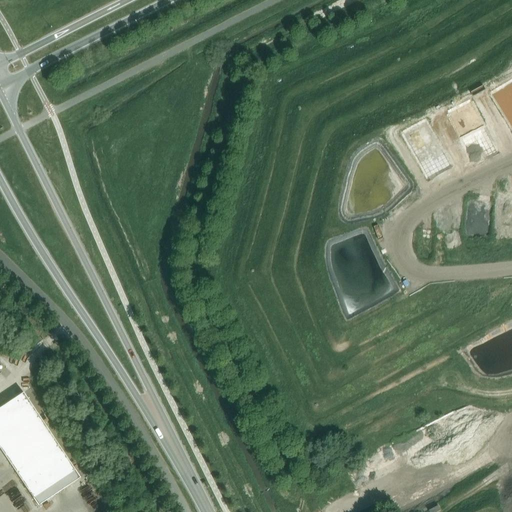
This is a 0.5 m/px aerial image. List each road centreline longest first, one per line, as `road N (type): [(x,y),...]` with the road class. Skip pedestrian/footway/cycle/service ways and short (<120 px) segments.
road 1 (secondary): [(170,440),(19,129)]
road 2 (unclassified): [(186,511),(96,360),(0,258)]
road 3 (secondary): [(0,180),(170,440)]
road 4 (unclassified): [(280,0),(19,129)]
road 5 (trunk): [(0,86),(173,0)]
road 6 (trunk): [(133,0),(0,67)]
